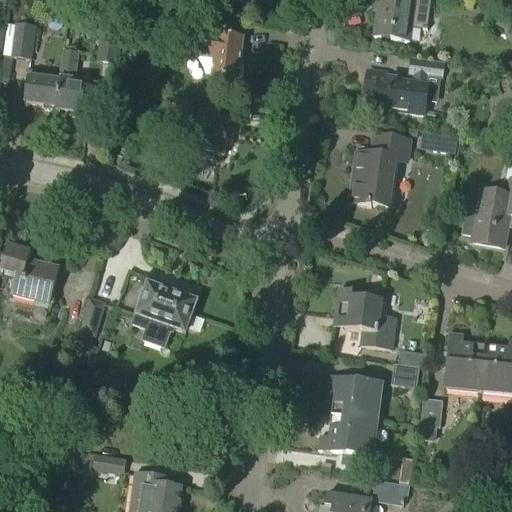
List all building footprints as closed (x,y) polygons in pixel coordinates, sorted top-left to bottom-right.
[(427,33),(431,0),(384,0),(384,3),(378,2),(373,39),(409,44),(411,31),(427,33)] [(182,35),(184,20),(129,15),(128,27),(140,28),(138,45),(159,47),(160,33),(182,35)] [(31,64),(32,55),(36,29),(15,27),(11,61),(12,62),(31,64)] [(119,68),(122,34),(99,32),(96,65),(119,68)] [(243,40),(217,36),(217,40),(195,37),(192,58),(214,61),(211,79),(208,79),(207,79),(206,79),(205,79),(204,80),(203,82),(202,82),(202,84),(202,85),(202,87),(202,88),(203,89),(204,90),(206,91),(207,91),(224,94),(225,82),(237,83),(243,40)] [(61,80),(57,113),(69,115),(69,118),(77,119),(79,116),(82,116),(82,112),(92,114),(96,86),(86,85),(86,84),(74,82),(78,55),(65,53),(61,80)] [(9,82),(12,62),(11,61),(5,61),(2,81),(9,82)] [(440,80),(442,67),(412,63),(410,77),(415,77),(414,86),(386,82),(387,76),(368,74),(365,100),(376,102),(375,112),(422,118),(427,87),(425,87),(426,78),(440,80)] [(41,73),(29,72),(24,106),(43,108),(44,112),(51,113),(53,110),(56,110),(55,113),(57,113),(61,80),(59,80),(59,83),(40,80),(41,73)] [(192,120),(195,103),(173,99),(171,117),(192,120)] [(226,129),(228,118),(202,113),(200,125),(188,123),(183,153),(201,156),(201,160),(214,162),(215,158),(221,159),(223,147),(229,148),(231,130),(226,129)] [(422,147),(421,151),(457,156),(459,142),(433,139),(423,137),(422,147)] [(406,165),(409,145),(375,140),(372,159),(357,157),(350,205),(387,211),(394,163),(406,165)] [(467,210),(462,238),(472,240),(471,243),(504,249),(507,231),(505,231),(507,219),(511,219),(511,183),(508,183),(505,198),(480,193),(477,211),(467,210)] [(49,308),(59,270),(29,261),(31,254),(8,247),(0,274),(0,275),(15,279),(9,298),(49,308)] [(184,335),(196,304),(146,286),(131,328),(145,333),(142,343),(163,350),(171,330),(184,335)] [(391,354),(396,321),(380,319),(382,303),(353,299),(353,294),(338,292),(333,330),(363,334),(361,349),(391,354)] [(95,341),(105,306),(88,301),(78,336),(79,336),(71,362),(94,369),(99,352),(90,349),(93,340),(95,341)] [(480,396),(485,350),(463,348),(464,338),(451,337),(445,393),(480,396)] [(511,398),(511,342),(509,343),(507,352),(485,350),(480,396),(511,398)] [(398,367),(419,370),(426,371),(427,357),(399,354),(398,367)] [(416,391),(419,370),(398,367),(394,367),(391,388),(416,391)] [(378,424),(383,387),(327,379),(326,394),(335,395),(332,418),(378,424)] [(439,431),(442,404),(424,402),(421,429),(439,431)] [(41,435),(48,418),(35,414),(29,431),(41,435)] [(373,461),(378,424),(332,418),(329,441),(320,439),(318,454),(373,461)] [(123,478),(126,463),(67,454),(65,466),(93,470),(93,473),(123,478)] [(178,511),(181,492),(169,490),(170,482),(134,477),(129,511),(178,511)] [(371,504),(327,496),(324,511),(371,511),(373,504),(403,509),(404,502),(407,503),(409,490),(375,484),(371,504)]
